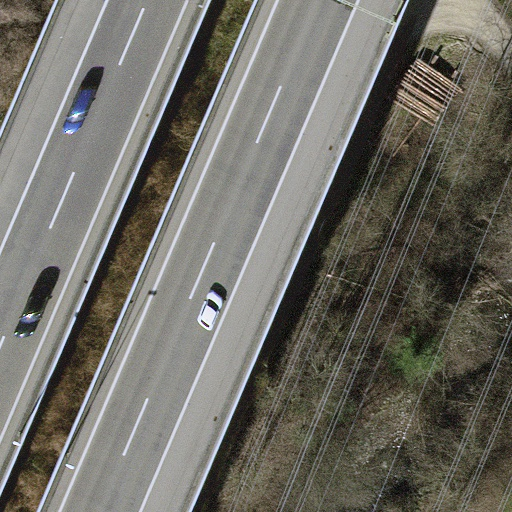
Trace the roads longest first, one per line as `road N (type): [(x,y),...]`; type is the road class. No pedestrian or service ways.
road 1 (track): [(409,0),(204,440),(181,511)]
road 2 (motorway): [(102,511),(321,0)]
road 3 (motorway): [(148,0),(0,346)]
